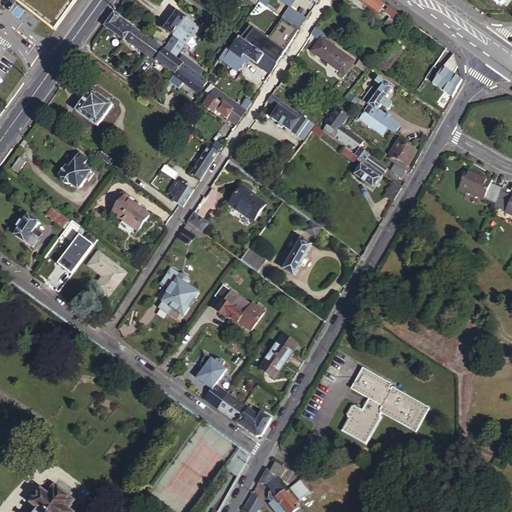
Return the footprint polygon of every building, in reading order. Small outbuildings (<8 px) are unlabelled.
[(12,0),(57,32),(79,1),(77,0),(12,0)] [(378,0),(361,0),(379,12),(380,10),(384,4),(378,0)] [(384,4),(380,10),(405,28),(409,22),(384,4)] [(290,7),(283,17),(301,28),(307,18),(290,7)] [(135,27),(114,11),(104,26),(124,41),(126,39),(135,27)] [(187,32),(194,23),(177,11),(164,29),(173,35),(185,44),(186,45),(192,36),(187,32)] [(284,20),(277,15),(273,20),(280,25),(284,20)] [(400,26),(388,18),(384,25),(395,33),(400,26)] [(298,30),(286,21),(281,29),(293,37),(298,30)] [(199,27),(194,23),(187,32),(192,36),(199,27)] [(325,33),(315,26),(311,32),(318,38),(321,40),(318,43),(315,41),(310,49),(319,56),(328,43),(322,38),(325,33)] [(156,42),(135,27),(126,39),(146,55),(156,42)] [(432,50),(437,42),(418,28),(414,34),(408,43),(406,46),(424,60),(432,50)] [(250,30),(243,39),(263,54),(268,57),(276,63),(289,44),(282,39),(276,47),(264,38),(263,39),(250,30)] [(405,41),(408,43),(414,34),(411,32),(405,41)] [(332,38),(325,33),(322,38),(328,43),(332,38)] [(185,44),(173,35),(166,45),(178,54),(185,44)] [(243,39),(239,36),(229,50),(237,56),(240,53),(255,65),(259,60),(263,54),(243,39)] [(164,48),(156,42),(146,55),(156,62),(157,60),(165,49),(164,48)] [(437,54),(442,46),(437,42),(432,50),(437,54)] [(352,60),(328,43),(319,56),(343,73),(352,60)] [(403,49),(395,44),(379,66),(387,71),(403,49)] [(178,54),(166,45),(164,48),(165,49),(176,57),(178,54)] [(175,74),(184,63),(176,57),(165,49),(157,60),(175,74)] [(430,64),(437,54),(432,50),(424,60),(430,64)] [(263,54),(259,60),(263,63),(268,57),(263,54)] [(268,57),(263,63),(260,68),(269,75),(276,63),(268,57)] [(370,67),(360,59),(356,65),(365,72),(370,67)] [(205,81),(206,79),(184,63),(175,74),(174,76),(197,93),(202,86),(194,80),(197,76),(205,81)] [(369,105),(377,111),(379,109),(382,105),(388,110),(390,109),(393,105),(392,102),(387,98),(392,90),(378,79),(363,100),(369,105)] [(3,81),(0,86),(0,102),(4,105),(14,87),(3,81)] [(161,86),(153,96),(157,99),(164,89),(161,86)] [(113,104),(91,88),(75,109),(97,126),(113,104)] [(246,110),(216,88),(203,106),(214,114),(216,111),(227,119),(237,105),(245,111),(246,110)] [(164,89),(157,99),(159,101),(167,91),(164,89)] [(282,102),(271,94),(266,101),(277,109),(271,118),(303,142),(315,126),(282,102)] [(237,105),(227,119),(236,125),(245,111),(237,105)] [(369,105),(364,112),(387,129),(392,133),(397,126),(377,111),(369,105)] [(327,124),(322,131),(325,133),(345,148),(348,150),(356,139),(361,143),(358,148),(386,169),(382,175),(383,176),(388,169),(360,149),(364,143),(341,126),(348,116),(337,107),(325,122),(327,124)] [(401,126),(379,109),(377,111),(397,126),(392,133),(395,134),(401,126)] [(387,129),(364,112),(362,115),(360,118),(383,134),(387,129)] [(322,131),(316,127),(311,132),(321,139),(325,133),(322,131)] [(353,154),(358,148),(361,143),(356,139),(348,150),(353,154)] [(406,166),(416,152),(399,139),(388,153),(406,166)] [(218,153),(222,147),(216,142),(211,148),(218,153)] [(118,155),(106,146),(102,151),(100,149),(98,152),(113,163),(118,155)] [(211,148),(208,146),(191,172),(201,179),(218,153),(211,148)] [(342,153),(350,158),(353,154),(348,150),(345,148),(342,153)] [(364,161),(382,175),(386,169),(358,148),(353,154),(364,161)] [(75,160),(83,165),(87,159),(80,153),(75,160)] [(350,158),(360,166),(364,161),(353,154),(350,158)] [(19,156),(11,168),(17,173),(26,161),(19,156)] [(92,172),(83,165),(75,160),(69,169),(66,166),(59,175),(63,179),(63,181),(69,185),(71,184),(79,190),(92,172)] [(373,188),(382,175),(364,161),(360,166),(354,175),(373,188)] [(390,171),(400,179),(405,173),(394,165),(391,169),(390,171)] [(481,197),(488,181),(489,178),(463,168),(454,190),(480,200),(481,197)] [(194,190),(177,180),(170,191),(171,192),(170,194),(176,198),(174,200),(183,207),(194,190)] [(499,185),(488,181),(481,197),(493,202),(498,188),(499,185)] [(393,203),(401,188),(393,182),(385,197),(393,203)] [(242,184),(240,187),(252,196),(253,194),(254,193),(242,184)] [(252,196),(240,187),(230,202),(238,209),(238,210),(253,221),(266,203),(253,194),(252,196)] [(510,193),(498,188),(493,202),(492,205),(503,210),(510,193)] [(511,190),(510,193),(503,210),(502,212),(511,215),(511,190)] [(138,229),(150,213),(123,194),(111,210),(138,229)] [(68,221),(52,210),(47,216),(63,228),(68,221)] [(208,224),(194,213),(193,214),(201,221),(196,228),(201,233),(208,224)] [(31,232),(39,221),(29,214),(19,227),(18,226),(15,231),(16,232),(14,234),(31,247),(39,236),(36,234),(34,235),(31,232)] [(188,222),(196,228),(201,221),(193,214),(188,222)] [(123,221),(120,225),(131,234),(134,230),(123,221)] [(326,230),(316,223),(310,232),(319,238),(326,230)] [(184,228),(178,236),(189,243),(194,236),(184,228)] [(71,238),(65,245),(76,253),(82,246),(71,238)] [(304,240),(284,268),(294,275),(314,247),(304,240)] [(249,249),(240,260),(257,273),(266,261),(249,249)] [(111,298),(129,273),(101,252),(90,267),(105,277),(97,288),(111,298)] [(163,284),(169,289),(157,307),(168,314),(173,307),(184,315),(199,294),(186,285),(190,278),(188,276),(179,274),(172,270),(163,284)] [(232,293),(218,312),(237,325),(238,324),(251,333),(264,313),(252,305),(247,311),(245,309),(248,305),(232,293)] [(299,346),(285,336),(261,369),(273,379),(299,346)] [(211,388),(204,398),(216,408),(227,392),(216,383),(226,368),(223,365),(225,361),(217,358),(216,360),(204,352),(197,362),(200,364),(196,377),(211,388)] [(339,430),(363,444),(379,418),(377,416),(379,413),(412,433),(426,410),(390,388),(389,390),(387,389),(390,383),(362,366),(349,387),(367,398),(360,409),(352,404),(350,405),(345,413),(346,415),(348,416),(339,430)] [(227,392),(216,408),(237,423),(249,408),(227,392)] [(249,408),(237,423),(256,437),(263,436),(273,418),(262,413),(260,416),(249,408)] [(251,455),(238,446),(224,466),(239,477),(251,455)] [(276,462),(271,470),(281,476),(286,468),(276,462)] [(300,511),(273,478),(265,484),(286,511),(300,511)] [(309,490),(300,479),(289,488),(298,499),(309,490)] [(54,487),(48,496),(68,510),(74,502),(54,487)] [(32,504),(38,509),(48,496),(42,491),(32,504)] [(286,511),(270,491),(268,493),(267,499),(271,503),(268,505),(273,511),(286,511)] [(247,511),(256,511),(263,506),(252,493),(244,508),(247,511)] [(67,511),(68,510),(48,496),(38,509),(40,510),(38,511),(67,511)]
